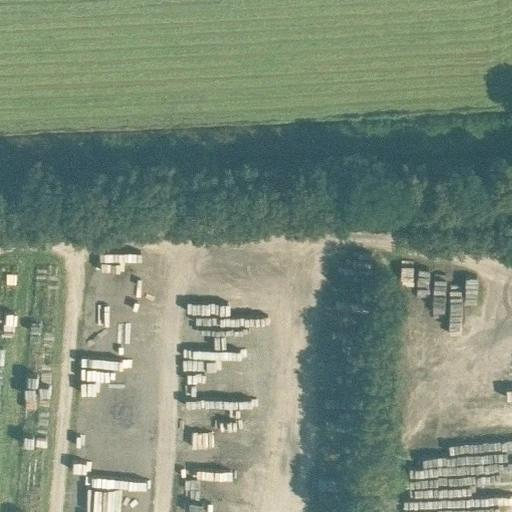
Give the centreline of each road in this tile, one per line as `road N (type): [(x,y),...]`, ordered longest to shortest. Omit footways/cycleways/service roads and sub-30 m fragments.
road 1 (unknown): [(314,242),(273,511)]
road 2 (unknown): [(73,248),(52,511)]
